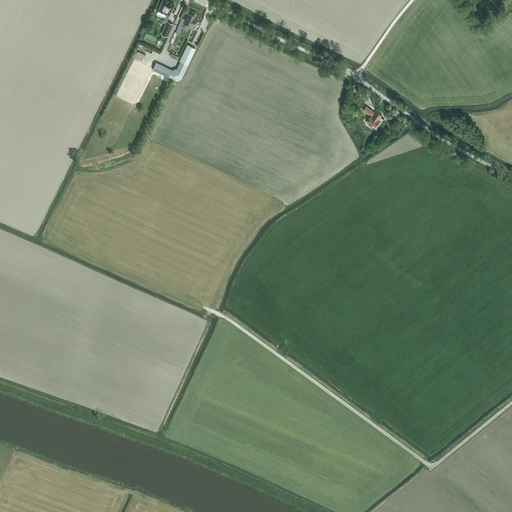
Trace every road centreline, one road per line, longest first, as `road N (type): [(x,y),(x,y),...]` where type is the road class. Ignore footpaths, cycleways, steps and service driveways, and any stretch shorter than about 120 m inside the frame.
road 1 (track): [(511,402),(432,467),(205,307)]
road 2 (unclassified): [(200,0),(348,71),(429,131),(511,177)]
